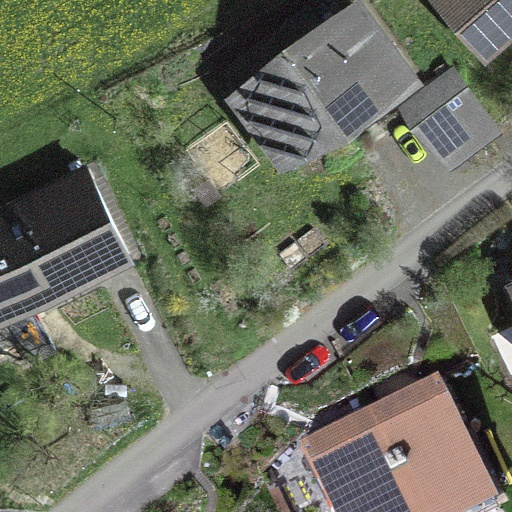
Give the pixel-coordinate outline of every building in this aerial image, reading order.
[(511,0),(436,0),(482,52),(511,25),(511,0)] [(240,68),(298,146),(359,101),(366,112),(409,80),(355,7),(343,15),(333,1),(240,68)] [(424,116),(464,86),(450,67),(410,97),(424,116)] [(92,180),(0,226),(0,298),(21,288),(29,305),(130,254),(92,180)] [(371,418),(369,418),(415,511),(453,511),(488,495),(436,384),(371,418)] [(415,511),(369,418),(301,451),(331,511),(415,511)]
